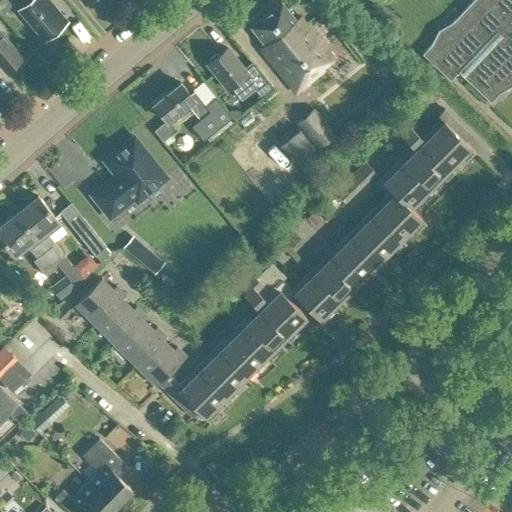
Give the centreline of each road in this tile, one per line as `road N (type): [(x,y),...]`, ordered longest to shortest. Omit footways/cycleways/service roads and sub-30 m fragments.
road 1 (residential): [(216,511),(412,358),(511,216)]
road 2 (tertiary): [(0,169),(198,0)]
road 3 (residential): [(216,511),(188,463),(63,354)]
